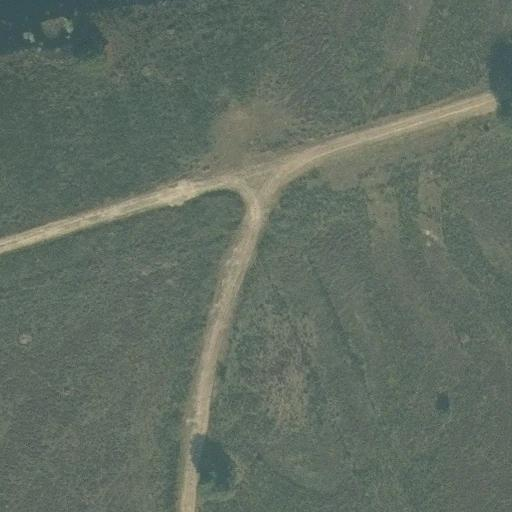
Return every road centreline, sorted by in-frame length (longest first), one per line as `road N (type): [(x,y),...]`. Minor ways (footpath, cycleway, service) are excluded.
road 1 (track): [(185,511),(193,429),(217,325),(258,201),(245,174)]
road 2 (track): [(511,92),(245,174)]
road 3 (track): [(245,174),(0,247)]
